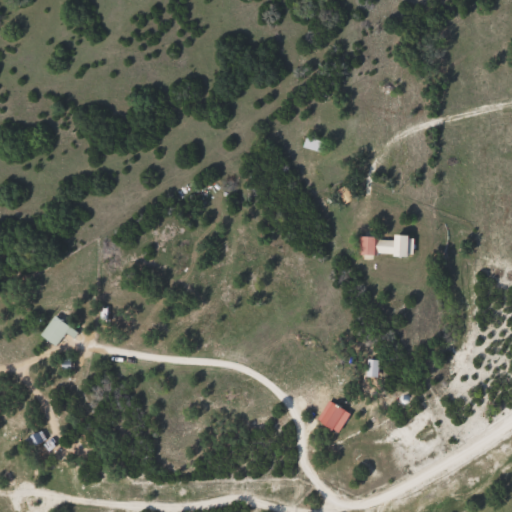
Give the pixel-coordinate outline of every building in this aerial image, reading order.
[(304,146),(323,152),(326,142),(307,136),(304,146)] [(411,256),(411,236),(395,235),(395,238),(361,237),(361,256),(411,256)] [(71,326),(56,315),(42,335),(58,346),(71,326)] [(368,378),(380,378),(380,360),(368,360),(368,378)] [(339,431),(351,412),(330,399),(318,419),(339,431)]
